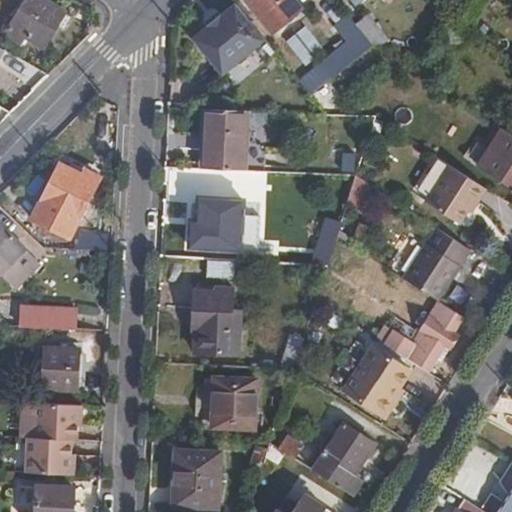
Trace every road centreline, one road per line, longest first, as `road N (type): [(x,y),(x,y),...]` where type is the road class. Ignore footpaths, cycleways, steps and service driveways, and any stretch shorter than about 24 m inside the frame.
road 1 (residential): [(123,511),(143,12)]
road 2 (residential): [(511,332),(396,511)]
road 3 (tertiary): [(143,12),(0,158)]
